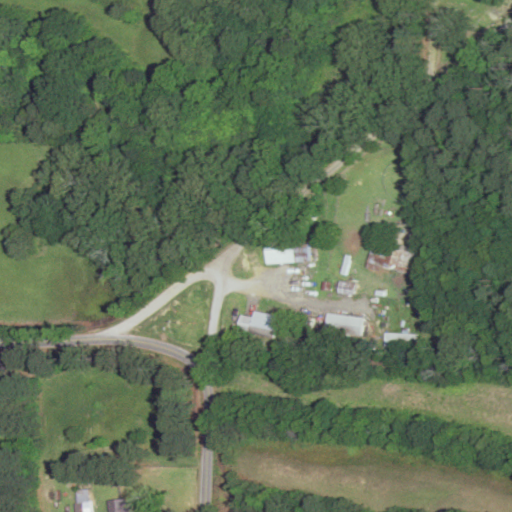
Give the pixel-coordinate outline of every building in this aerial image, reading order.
[(419,278),(427,252),(378,238),(370,263),(419,278)] [(268,264),(311,264),(311,245),(268,245),(268,264)] [(327,332),(361,338),(365,320),(330,313),(327,332)] [(239,331),(275,340),(279,323),(243,314),(239,331)] [(135,511),(135,501),(112,501),(112,511),(135,511)]
